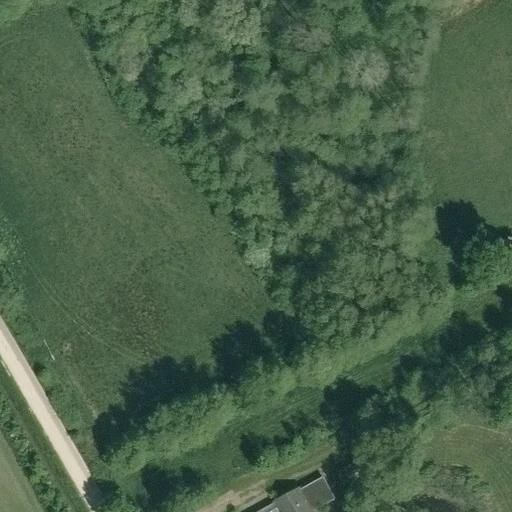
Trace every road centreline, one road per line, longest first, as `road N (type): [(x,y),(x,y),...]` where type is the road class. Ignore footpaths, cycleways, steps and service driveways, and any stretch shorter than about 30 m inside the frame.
road 1 (track): [(0,342),(96,511)]
road 2 (track): [(213,511),(335,452)]
